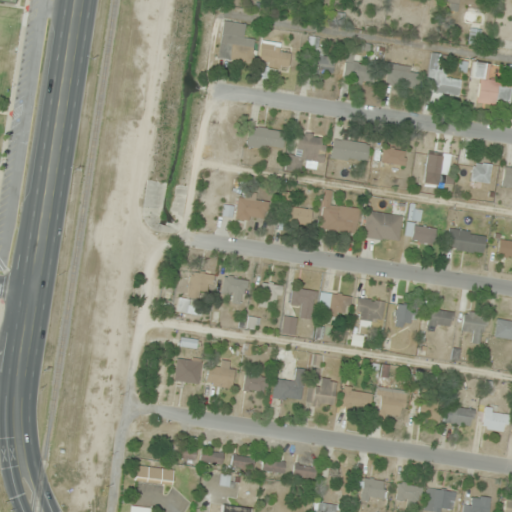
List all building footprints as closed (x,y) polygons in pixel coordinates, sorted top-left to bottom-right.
[(252,62),(254,38),(244,37),(246,24),(221,22),(218,59),(252,62)] [(321,37),(310,37),(310,73),(333,73),(333,57),(321,57),(321,37)] [(258,65),(287,69),(289,53),(280,52),(281,43),(261,41),(258,65)] [(345,84),(373,82),(372,64),(354,65),(354,54),(344,55),(345,84)] [(508,106),(511,77),(511,66),(505,65),(503,81),(487,79),(490,64),(473,62),(471,79),(480,80),(477,101),(508,106)] [(387,88),(419,87),(418,65),(386,67),(387,88)] [(457,97),(461,77),(430,70),(425,91),(457,97)] [(282,150),(284,131),(248,127),(246,146),(282,150)] [(301,165),(322,167),(326,137),(299,134),(296,155),(287,154),(285,170),(300,172),(301,165)] [(366,162),(368,144),(333,139),(330,158),(366,162)] [(403,165),(405,150),(382,147),(381,163),(403,165)] [(442,156),(425,154),(423,171),(440,173),(442,156)] [(471,181),(489,183),(491,164),(472,163),(471,181)] [(511,187),(511,167),(504,166),(501,186),(511,187)] [(266,195),(236,195),(236,219),(266,219),(266,195)] [(360,211),(326,202),(319,227),(354,236),(360,211)] [(283,223),(309,226),(312,210),(286,206),(283,223)] [(402,215),(366,211),(363,238),(399,242),(402,215)] [(435,227),(406,225),(405,242),(434,243),(435,227)] [(485,233),(448,230),(447,249),(483,252),(485,233)] [(511,256),(511,241),(498,240),(497,255),(511,256)] [(186,293),(209,298),(213,276),(191,271),(186,293)] [(244,304),(248,279),(223,276),(221,293),(231,294),(230,302),(244,304)] [(260,303),(280,305),(281,285),(262,283),(260,303)] [(314,317),(314,289),(291,289),(291,305),(299,305),(299,317),(314,317)] [(350,297),(322,292),(318,319),(335,322),(337,313),(347,315),(350,297)] [(201,316),(204,303),(179,297),(176,311),(201,316)] [(371,327),(372,319),(382,320),(384,300),(356,298),(355,318),(362,318),(362,326),(371,327)] [(414,326),(414,305),(395,305),(395,326),(414,326)] [(427,324),(451,328),(453,312),(430,309),(427,324)] [(481,344),(487,316),(464,311),(461,330),(472,332),(470,342),(481,344)] [(296,317),(283,315),(281,333),(295,335),(296,317)] [(511,321),(497,319),(493,336),(511,339),(511,321)] [(337,380),(317,378),(320,357),(312,356),(306,403),(333,406),(337,380)] [(174,381),(199,383),(200,359),(176,358),(174,381)] [(210,367),(205,381),(227,389),(236,365),(220,359),(216,369),(210,367)] [(406,391),(386,388),(389,366),(380,365),(375,415),(403,418),(406,391)] [(264,394),(268,373),(246,369),(242,390),(264,394)] [(293,380),(275,378),(272,397),(300,401),(304,370),(295,369),(293,380)] [(340,408),(369,408),(369,389),(340,389),(340,408)] [(440,404),(420,402),(418,419),(438,421),(440,404)] [(443,422),(471,427),(474,410),(446,405),(443,422)] [(509,412),(485,407),(481,427),(505,432),(509,412)] [(173,457),(194,461),(197,448),(175,444),(173,457)] [(222,452),(200,451),(199,464),(222,466),(222,452)] [(230,466),(252,470),(255,459),(232,454),(230,466)] [(261,471),(283,473),(285,462),(262,460),(261,471)] [(134,480),(170,486),(173,471),(136,464),(134,480)] [(293,476),(314,478),(315,467),(294,465),(293,476)] [(381,503),(386,483),(362,476),(359,488),(362,489),(360,498),(381,503)] [(394,504),(417,509),(422,487),(399,482),(394,504)] [(453,511),(453,490),(425,490),(424,511),(453,511)] [(489,511),(489,497),(472,497),(472,505),(463,505),(462,511),(489,511)] [(502,511),(511,511),(511,499),(505,499),(502,511)] [(313,511),(335,511),(335,503),(313,503),(313,511)]
